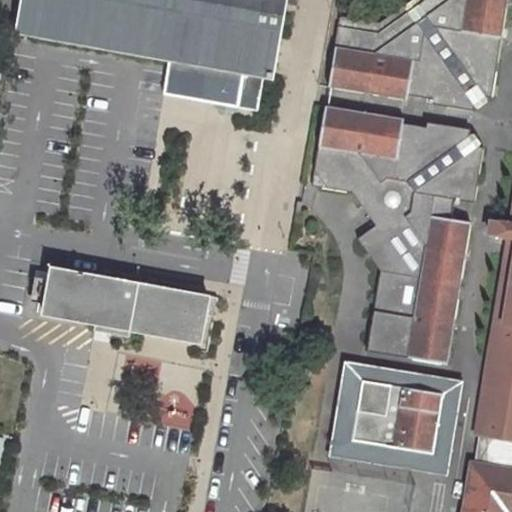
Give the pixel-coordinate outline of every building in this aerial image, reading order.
[(169,58),(164,94),(238,107),(245,72),(273,77),(286,0),(21,0),(15,31),(169,58)] [(511,0),(413,0),(419,7),(411,13),(405,5),(379,24),(340,18),(329,87),(408,100),(409,95),(431,99),(431,104),(475,111),(476,105),(485,97),(492,98),(507,3),(511,3),(511,2),(511,0)] [(413,0),(412,0),(405,5),(411,13),(419,7),(413,0)] [(485,97),(476,105),(479,110),(489,100),(485,97)] [(427,129),(404,124),(405,119),(325,106),(312,185),(353,192),(377,225),(358,239),(381,270),(368,351),(447,364),(471,223),(450,220),(453,199),(474,202),(482,147),(477,146),(470,135),(471,130),(428,123),(427,129)] [(474,134),(470,135),(477,146),(481,142),(474,134)] [(511,221),(511,224),(491,220),(490,233),(509,236),(478,432),(482,434),(511,438),(511,221)] [(52,267),(43,314),(119,327),(202,342),(209,295),(52,267)] [(363,381),(353,439),(371,442),(370,453),(387,456),(389,445),(399,446),(397,457),(413,459),(414,449),(433,452),(442,394),(363,381)] [(511,438),(482,434),(480,445),(510,450),(511,442),(511,438)] [(389,445),(387,456),(397,457),(399,446),(389,445)] [(511,511),(511,450),(510,450),(480,445),(477,463),(472,462),(464,511),(511,511)]
